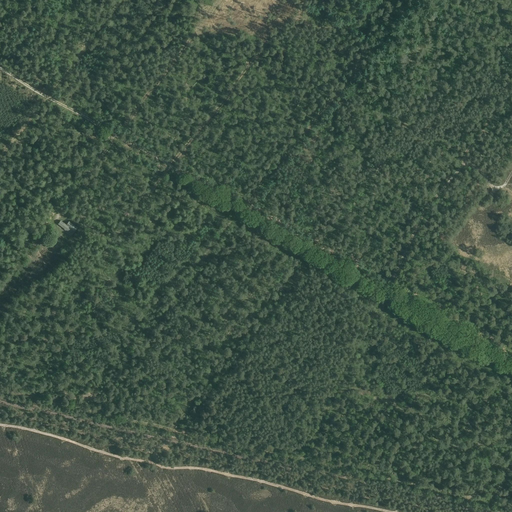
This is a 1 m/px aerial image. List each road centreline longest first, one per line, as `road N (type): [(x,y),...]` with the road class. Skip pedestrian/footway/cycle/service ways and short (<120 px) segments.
road 1 (track): [(511,366),(0,67)]
road 2 (unknown): [(464,511),(0,402)]
road 3 (track): [(463,161),(423,211),(383,291)]
